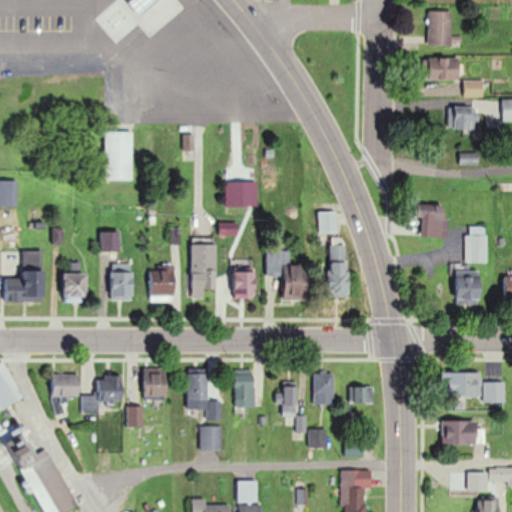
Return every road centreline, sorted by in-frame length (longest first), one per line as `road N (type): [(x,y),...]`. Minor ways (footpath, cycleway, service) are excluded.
road 1 (secondary): [(402,511),(395,348),(379,276),(344,175),(296,80),(231,0)]
road 2 (residential): [(511,338),(0,342)]
road 3 (residential): [(379,142),(377,0)]
road 4 (residential): [(511,166),(435,171),(379,142)]
road 5 (residential): [(241,12),(377,15)]
